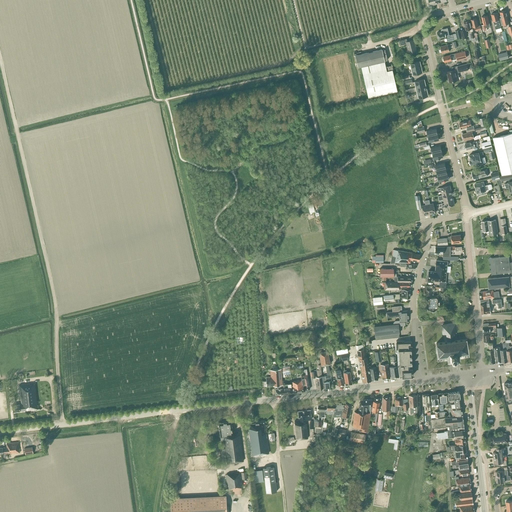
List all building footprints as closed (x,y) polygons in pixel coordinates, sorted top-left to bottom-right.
[(502,25),(509,23),(506,10),(500,12),(501,18),(500,18),(502,25)] [(497,13),(491,14),(493,21),(494,26),(495,29),(501,28),(497,13)] [(489,23),(487,15),(481,17),(483,24),(482,25),(483,31),(487,30),(486,27),(490,26),(489,23)] [(476,31),(481,29),(480,25),(478,26),(476,18),(471,19),(473,27),(475,27),(476,31)] [(471,38),(475,37),(474,33),(474,32),(473,32),(470,20),(469,20),(468,19),(465,20),(464,21),(466,30),(469,29),(470,32),(470,33),(471,38)] [(455,34),(449,35),(447,28),(441,30),(442,32),(437,33),(439,40),(446,38),(447,41),(456,39),(455,33),(455,34)] [(414,40),(407,41),(406,39),(399,40),(401,45),(407,43),(409,52),(416,50),(415,46),(416,46),(414,40)] [(449,48),(452,47),(452,44),(448,45),(440,46),(442,53),(450,51),(449,48)] [(386,70),(384,61),(381,49),(355,55),(358,67),(361,66),(368,97),(397,91),(392,69),(386,70)] [(452,60),(454,60),(457,59),(457,60),(467,58),(465,51),(450,54),(450,55),(443,57),(444,62),(447,61),(448,63),(449,64),(452,63),(452,62),(452,60)] [(509,58),(507,52),(498,54),(500,61),(509,58)] [(411,69),(421,67),(420,61),(410,64),(411,69)] [(459,72),(469,69),(468,69),(472,68),(471,63),(458,66),(458,69),(447,72),(449,82),(459,79),(456,70),(459,69),(459,72)] [(413,75),(422,73),(421,67),(411,69),(413,75)] [(416,87),(425,85),(424,79),(414,82),(416,87)] [(467,130),(474,128),(473,125),(471,126),(470,120),(460,123),(461,129),(466,127),(467,130)] [(473,134),(475,133),(474,128),(467,130),(466,130),(467,133),(462,134),(464,140),(474,138),(473,137),(473,134)] [(511,132),(493,137),(502,175),(511,172),(511,132)] [(476,146),(478,146),(477,141),(474,141),(465,144),(466,149),(476,147),(476,146)] [(493,151),(492,146),(483,149),(484,152),(490,151),(490,152),(489,152),(491,159),(495,158),(493,151)] [(480,155),(483,154),(482,152),(469,155),(470,160),(469,162),(470,163),(471,164),(482,161),(480,155)] [(479,177),(488,175),(486,169),(472,172),(473,178),(479,177)] [(501,179),(500,179),(497,180),(498,185),(502,184),(501,181),(511,178),(511,173),(500,176),(501,179)] [(485,190),(488,190),(487,185),(484,186),(483,182),(475,184),(476,188),(477,193),(478,194),(481,193),(481,192),(485,191),(485,190)] [(438,198),(452,195),(451,190),(442,193),(442,195),(438,196),(438,198)] [(430,214),(435,213),(433,204),(430,204),(429,200),(427,200),(430,214)] [(489,235),(498,234),(497,226),(496,226),(495,219),(487,221),(481,221),(483,230),(481,230),(482,237),(485,237),(484,232),(485,232),(484,231),(489,230),(489,235)] [(451,243),(461,242),(460,235),(450,236),(447,236),(448,238),(446,238),(437,239),(437,245),(447,245),(447,242),(451,242),(451,243)] [(450,256),(450,246),(435,246),(435,252),(442,252),(442,256),(450,256)] [(418,261),(420,255),(412,253),(398,250),(397,250),(393,249),(392,256),(396,257),(395,262),(398,262),(409,263),(410,259),(418,261)] [(492,257),(490,257),(488,259),(489,260),(490,262),(490,263),(490,264),(490,265),(489,265),(490,266),(490,267),(491,268),(491,269),(490,270),(489,270),(490,271),(491,272),(491,273),(491,274),(496,274),(497,277),(488,278),(487,278),(488,281),(488,285),(488,288),(489,288),(511,285),(511,262),(509,263),(509,256),(495,257),(493,258),(492,257)] [(428,270),(427,280),(445,281),(447,261),(436,260),(435,271),(428,270)] [(380,268),(380,277),(393,277),(393,268),(380,268)] [(394,273),(394,277),(394,281),(411,282),(412,277),(396,277),(396,273),(394,273)] [(435,287),(432,287),(432,285),(427,285),(427,288),(426,289),(426,303),(425,303),(425,310),(439,309),(438,295),(433,295),(433,294),(431,294),(431,291),(435,291),(435,287)] [(393,295),(383,296),(384,300),(399,299),(399,298),(410,298),(410,289),(401,289),(401,292),(399,292),(399,294),(393,294),(393,295)] [(496,292),(495,292),(493,292),(493,291),(489,291),(479,292),(480,300),(480,299),(488,298),(494,298),(494,297),(499,296),(499,293),(496,294),(496,292)] [(490,307),(489,307),(488,303),(489,303),(488,298),(480,299),(481,303),(480,304),(481,314),(491,313),(490,307)] [(502,308),(501,299),(492,300),(493,303),(498,303),(498,308),(502,308)] [(408,322),(408,310),(402,311),(401,306),(392,307),(392,312),(386,312),(387,317),(399,316),(400,320),(397,320),(396,321),(395,321),(394,321),(394,322),(393,323),(393,324),(374,326),(375,340),(399,337),(399,333),(398,326),(405,325),(404,322),(408,322)] [(454,341),(453,332),(456,332),(456,330),(455,323),(442,325),(443,331),(443,333),(446,333),(447,342),(444,342),(437,343),(436,343),(436,346),(437,353),(438,356),(447,354),(448,361),(450,361),(453,361),(457,360),(459,360),(458,353),(467,351),(467,348),(466,342),(465,339),(454,341)] [(483,327),(483,333),(491,332),(490,326),(496,326),(496,323),(488,324),(488,323),(483,324),(483,327)] [(497,328),(498,336),(505,336),(504,327),(497,328)] [(488,342),(489,342),(489,335),(483,335),(484,342),(484,345),(485,350),(485,353),(487,352),(488,363),(496,362),(494,347),(494,342),(492,342),(488,342)] [(411,346),(410,341),(404,341),(396,341),(396,349),(398,349),(408,348),(408,345),(410,345),(410,346),(411,346)] [(365,357),(363,349),(362,344),(356,345),(358,359),(359,358),(363,382),(371,381),(369,369),(369,368),(367,357),(365,357)] [(328,351),(319,353),(321,365),(330,364),(328,351)] [(399,365),(409,365),(411,365),(411,360),(411,361),(409,361),(409,359),(411,359),(411,355),(409,355),(398,355),(399,365)] [(397,366),(396,361),(395,356),(391,357),(393,366),(389,366),(391,378),(398,377),(397,366)] [(382,379),(390,378),(388,363),(380,364),(382,379)] [(282,383),(281,375),(290,374),(290,367),(282,367),(282,369),(281,369),(270,370),(271,377),(266,377),(266,386),(277,384),(280,384),(280,383),(282,383)] [(369,369),(371,381),(378,379),(376,367),(369,368),(369,369)] [(409,368),(398,369),(399,376),(402,376),(402,377),(412,376),(412,368),(409,368)] [(338,386),(344,385),(342,374),(342,373),(342,369),(335,371),(337,378),(338,386)] [(305,390),(310,389),(306,370),(305,370),(305,375),(301,376),(301,380),(300,380),(301,391),(305,391),(305,390)] [(345,385),(352,384),(350,371),(346,372),(346,370),(343,371),(345,385)] [(331,380),(330,375),(330,372),(327,373),(327,376),(322,376),(323,388),(331,387),(330,381),(331,380)] [(293,393),(301,391),(300,380),(296,381),(292,382),(293,393)] [(292,393),(291,387),(291,383),(284,384),(284,382),(282,383),(280,383),(280,384),(280,388),(283,388),(284,394),(292,393)] [(12,411),(37,408),(34,384),(30,385),(30,384),(19,385),(21,404),(12,405),(12,411)] [(276,395),(284,394),(283,388),(280,388),(280,384),(277,384),(278,388),(276,389),(275,388),(276,395)] [(452,407),(461,406),(460,398),(459,392),(458,391),(447,393),(448,399),(449,407),(452,407)] [(447,393),(438,394),(440,410),(443,410),(443,404),(448,403),(447,393)] [(408,395),(409,406),(410,410),(411,410),(411,412),(417,412),(416,395),(408,395)] [(374,420),(373,420),(372,425),(376,425),(378,412),(380,398),(374,398),(371,411),(376,411),(374,420)] [(372,399),(359,400),(358,407),(359,407),(358,412),(355,411),(353,426),(360,427),(359,431),(367,432),(372,399)] [(348,417),(351,402),(344,401),(341,421),(344,422),(345,417),(348,417)] [(341,414),(342,409),(343,409),(344,402),(336,403),(335,409),(334,414),(341,414)] [(333,413),(335,403),(327,403),(325,413),(333,413)] [(325,410),(326,404),(318,404),(317,410),(316,413),(318,413),(318,418),(314,418),(313,425),(313,426),(321,427),(322,419),(321,419),(322,416),(324,416),(325,410)] [(454,416),(462,415),(462,412),(461,406),(452,407),(449,407),(448,408),(448,411),(452,411),(452,414),(454,413),(454,416)] [(313,425),(314,418),(311,418),(310,410),(298,411),(298,418),(299,420),(295,421),(296,439),(307,438),(306,423),(308,423),(308,419),(310,419),(310,425),(313,425)] [(449,430),(455,429),(464,428),(463,420),(462,416),(445,418),(445,417),(431,418),(432,428),(437,428),(442,427),(446,427),(449,426),(449,430)] [(224,439),(225,449),(222,449),(223,455),(226,454),(227,464),(243,461),(239,431),(231,432),(231,429),(230,422),(218,423),(219,430),(221,440),(224,439)] [(250,429),(249,429),(252,455),(268,453),(266,433),(264,433),(263,422),(249,424),(250,429)] [(454,437),(464,436),(464,429),(455,430),(455,429),(449,430),(444,431),(436,432),(437,439),(439,438),(439,441),(445,441),(445,438),(454,437)] [(365,434),(351,432),(349,440),(364,443),(365,434)] [(508,442),(507,434),(491,436),(492,444),(508,442)] [(455,445),(465,443),(464,436),(454,438),(455,442),(449,443),(449,446),(450,446),(454,446),(455,446),(455,445)] [(8,453),(19,452),(18,442),(6,443),(7,447),(0,447),(0,453),(8,453)] [(459,453),(465,452),(466,452),(465,444),(458,445),(458,446),(455,446),(454,446),(455,453),(459,453)] [(493,458),(502,457),(502,453),(505,453),(505,448),(499,449),(499,452),(493,452),(493,458)] [(456,461),(458,460),(467,459),(466,453),(465,454),(465,452),(459,453),(455,453),(456,461)] [(507,465),(506,460),(503,460),(502,457),(493,458),(494,463),(501,463),(501,466),(507,465)] [(467,460),(458,462),(458,460),(456,461),(451,461),(452,465),(455,464),(456,467),(458,467),(459,469),(468,468),(467,460)] [(273,467),(263,468),(266,493),(276,492),(275,482),(273,467)] [(504,472),(507,472),(507,467),(501,468),(501,471),(495,472),(496,477),(505,476),(504,472)] [(263,481),(262,469),(252,471),(253,483),(263,481)] [(242,493),(241,487),(242,487),(240,472),(226,475),(228,489),(232,489),(233,494),(242,493)] [(469,477),(458,479),(458,476),(455,477),(456,486),(470,484),(469,477)] [(453,494),(471,491),(470,485),(459,486),(459,490),(453,491),(453,494)] [(460,500),(472,498),(471,491),(456,493),(456,499),(460,499),(460,500)] [(170,511),(225,511),(225,496),(170,499),(170,511)] [(455,506),(473,504),(472,498),(452,501),(452,507),(455,507),(455,506)]
